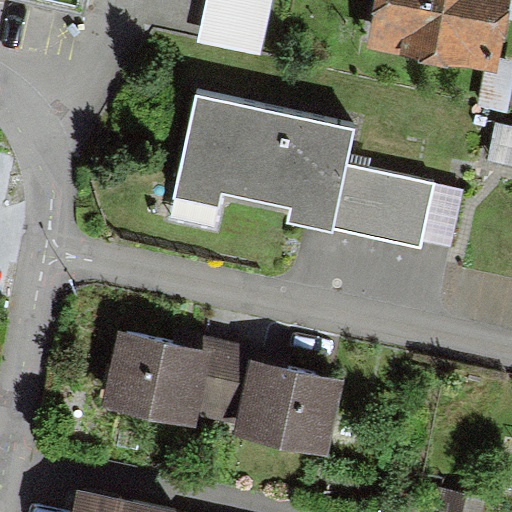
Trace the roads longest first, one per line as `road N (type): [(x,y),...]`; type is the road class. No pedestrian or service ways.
road 1 (residential): [(44,249),(511,350)]
road 2 (residential): [(44,249),(0,445)]
road 3 (residential): [(0,90),(40,129),(57,192),(44,249)]
